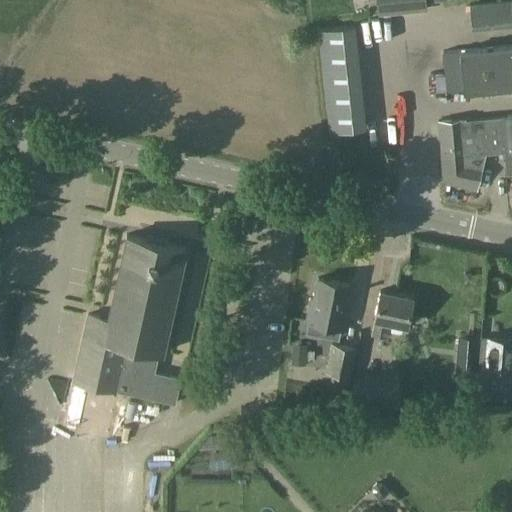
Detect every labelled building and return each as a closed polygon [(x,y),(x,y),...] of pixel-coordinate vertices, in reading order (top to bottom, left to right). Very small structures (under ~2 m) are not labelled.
[(375,0),(377,16),(427,11),(425,0),(375,0)] [(511,2),(470,6),(472,28),(511,24),(511,2)] [(355,26),(339,28),(319,30),(330,132),(365,128),(355,26)] [(511,45),(442,51),(446,89),(464,87),(464,90),(511,85),(511,45)] [(511,115),(466,119),(466,117),(438,119),(442,181),(475,189),(484,152),(505,151),(506,172),(511,171),(511,115)] [(471,214),(477,194),(455,187),(448,207),(471,214)] [(180,378),(154,373),(159,353),(161,354),(185,248),(127,235),(109,318),(89,313),(73,383),(112,392),(113,391),(174,404),(180,378)] [(317,277),(307,321),(324,324),(321,337),(338,340),(350,284),(317,277)] [(380,291),(374,320),(371,335),(387,339),(390,323),(406,326),(411,297),(380,291)] [(458,335),(454,374),(474,375),(477,337),(458,335)] [(511,337),(487,336),(484,376),(511,378),(511,337)] [(351,378),(355,357),(356,348),(330,343),(325,372),(351,378)] [(291,344),(290,364),(306,365),(306,359),(306,351),(307,345),(291,344)] [(398,371),(364,373),(365,375),(367,408),(400,406),(398,371)] [(376,413),(372,417),(372,419),(372,426),(377,429),(382,429),(386,426),(386,418),(386,416),(381,413),(376,413)] [(372,486),(372,492),(378,498),(384,498),(387,494),(388,488),(381,482),(376,483),(372,486)]
